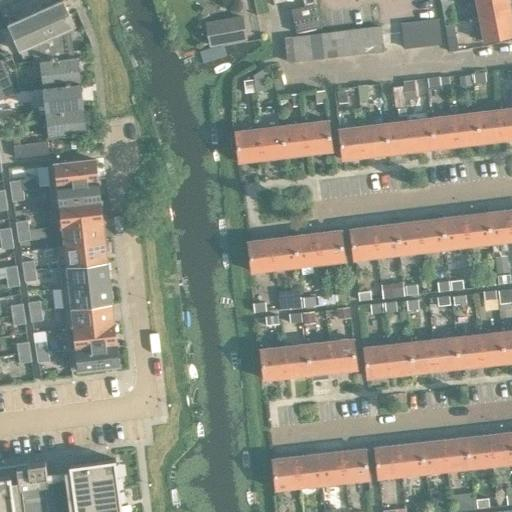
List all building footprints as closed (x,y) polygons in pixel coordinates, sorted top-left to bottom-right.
[(39,60),(40,60),(70,56),(67,29),(74,26),(63,0),(59,0),(7,22),(18,49),(32,45),(39,60)] [(439,0),(442,12),(454,10),(451,0),(439,0)] [(475,0),(479,18),(510,12),(508,0),(475,0)] [(296,32),(320,27),(315,3),(291,9),(296,32)] [(511,36),(511,20),(510,12),(479,18),(484,42),(511,36)] [(211,44),(246,38),(242,16),(207,23),(211,44)] [(427,23),(429,47),(440,46),(438,22),(427,23)] [(415,25),(417,48),(429,47),(427,23),(415,25)] [(453,24),(444,25),(447,42),(448,51),(457,49),(453,24)] [(417,48),(415,25),(403,26),(405,49),(417,48)] [(368,29),(370,53),(382,52),(379,28),(368,29)] [(356,31),(359,54),(370,53),(368,29),(356,31)] [(359,54),(356,31),(345,32),(347,55),(359,54)] [(333,33),(336,56),(347,55),(345,32),(333,33)] [(321,34),(324,58),(336,56),(333,33),(321,34)] [(310,35),(313,59),(324,58),(321,34),(310,35)] [(313,59),(310,35),(298,37),(301,60),(313,59)] [(301,60),(298,37),(286,38),(289,61),(301,60)] [(40,60),(43,86),(81,82),(78,55),(70,56),(40,60)] [(0,58),(0,85),(5,97),(16,92),(1,58),(0,58)] [(254,75),(255,91),(265,90),(263,70),(254,75)] [(484,70),(473,72),(474,82),(485,80),(484,70)] [(471,84),(469,74),(459,75),(460,86),(471,84)] [(440,85),(439,76),(427,78),(429,87),(440,85)] [(253,91),(252,79),(244,80),(245,92),(253,91)] [(415,97),(413,80),(403,81),(405,98),(415,97)] [(46,111),(84,107),(81,82),(43,86),(46,111)] [(393,86),(395,105),(404,104),(402,85),(393,86)] [(346,89),(338,90),(339,102),(347,101),(346,89)] [(324,102),(323,90),(315,90),(316,102),(324,102)] [(369,99),(368,91),(358,92),(359,100),(369,99)] [(300,104),(299,92),(291,93),(292,105),(300,104)] [(398,115),(406,114),(405,106),(397,107),(398,115)] [(511,106),(499,108),(502,139),(511,137),(511,106)] [(84,107),(46,111),(48,137),(87,133),(84,107)] [(479,142),(502,139),(499,108),(476,111),(479,142)] [(457,144),(479,142),(476,111),(453,114),(457,144)] [(434,147),(457,144),(453,114),(430,117),(434,147)] [(408,119),(411,150),(434,147),(430,117),(408,119)] [(389,153),(411,150),(408,119),(385,122),(389,153)] [(308,152),(332,150),(328,120),(304,122),(308,152)] [(282,125),(285,155),(308,152),(304,122),(282,125)] [(366,155),(389,153),(385,122),(362,125),(366,155)] [(263,158),(285,155),(282,125),(259,128),(263,158)] [(339,128),(342,158),(366,155),(362,125),(339,128)] [(239,161),(263,158),(259,128),(235,131),(239,161)] [(14,145),(15,157),(48,153),(47,141),(14,145)] [(95,157),(48,162),(50,183),(98,178),(95,157)] [(21,186),(20,176),(8,178),(9,188),(21,186)] [(98,178),(50,183),(52,203),(60,202),(100,198),(98,178)] [(22,196),(21,186),(9,188),(11,198),(22,196)] [(100,198),(60,202),(62,222),(102,218),(100,198)] [(491,242),(511,239),(511,226),(510,209),(487,211),(491,242)] [(491,242),(487,211),(464,214),(468,245),(491,242)] [(442,217),(445,247),(468,245),(464,214),(442,217)] [(26,226),(25,217),(13,218),(15,228),(26,226)] [(419,220),(422,250),(445,247),(442,217),(419,220)] [(102,218),(62,222),(64,242),(104,238),(102,218)] [(396,222),(400,253),(422,250),(419,220),(396,222)] [(373,225),(377,255),(400,253),(396,222),(373,225)] [(377,255),(373,225),(350,228),(353,258),(377,255)] [(0,237),(9,236),(8,226),(0,227),(0,237)] [(28,236),(26,226),(15,228),(16,238),(28,236)] [(316,232),(320,262),(343,259),(339,230),(316,232)] [(297,265),(320,262),(316,232),(294,235),(297,265)] [(271,238),(275,267),(297,265),(294,235),(271,238)] [(0,247),(11,246),(9,236),(0,237),(0,247)] [(64,242),(57,243),(59,263),(106,258),(104,238),(64,242)] [(252,270),(275,267),(271,238),(248,240),(252,270)] [(32,266),(30,256),(19,258),(20,268),(32,266)] [(506,257),(494,258),(496,273),(508,271),(506,257)] [(106,258),(59,263),(61,283),(108,278),(106,258)] [(15,274),(13,264),(1,266),(3,276),(15,274)] [(33,276),(32,266),(20,268),(21,278),(33,276)] [(16,284),(15,274),(3,276),(4,286),(16,284)] [(498,284),(510,283),(509,274),(497,275),(498,284)] [(486,286),(494,285),(493,276),(481,277),(482,286),(486,286)] [(108,278),(61,283),(63,303),(110,298),(108,278)] [(450,281),(451,290),(463,288),(462,279),(450,281)] [(447,290),(449,290),(448,281),(437,282),(438,291),(447,290)] [(405,286),(406,295),(416,294),(415,285),(405,286)] [(400,296),(404,295),(403,286),(391,288),(392,297),(400,296)] [(510,300),(509,289),(498,290),(499,301),(510,300)] [(369,290),(357,291),(358,301),(370,299),(369,290)] [(487,291),(483,292),(484,300),(496,298),(495,291),(487,291)] [(348,302),(347,293),(335,294),(336,303),(348,302)] [(466,302),(465,294),(456,295),(453,295),(454,304),(466,302)] [(289,308),(301,307),(300,296),(288,297),(289,308)] [(303,307),(315,306),(314,296),(302,297),(303,307)] [(440,297),(436,297),(437,305),(449,304),(448,296),(440,297)] [(38,307),(36,297),(24,298),(26,308),(38,307)] [(110,298),(63,303),(65,324),(113,318),(110,298)] [(418,308),(417,299),(406,300),(407,309),(418,308)] [(20,312),(18,302),(7,304),(8,314),(20,312)] [(264,302),(252,303),(253,312),(265,311),(264,302)] [(395,302),(384,303),(385,311),(396,310),(395,302)] [(382,303),(370,305),(371,312),(383,311),(382,303)] [(39,316),(38,307),(26,308),(27,318),(39,316)] [(349,307),(337,308),(338,317),(350,315),(349,307)] [(313,311),(302,312),(303,323),(314,322),(313,311)] [(21,322),(20,312),(8,314),(9,324),(21,322)] [(302,321),(301,312),(289,313),(290,323),(302,321)] [(277,315),(265,316),(266,325),(278,324),(277,315)] [(113,318),(65,324),(67,344),(115,339),(113,318)] [(511,330),(501,332),(504,362),(511,361),(511,330)] [(501,332),(478,334),(482,365),(504,362),(501,332)] [(478,334),(455,337),(459,368),(482,365),(478,334)] [(43,346),(41,336),(29,338),(31,348),(43,346)] [(455,337),(433,339),(436,370),(459,368),(455,337)] [(329,341),(332,371),(355,368),(352,338),(329,341)] [(115,339),(67,344),(70,365),(117,360),(115,339)] [(433,339),(410,342),(413,373),(436,370),(433,339)] [(25,350),(24,340),(12,342),(13,352),(25,350)] [(310,373),(332,371),(329,341),(306,343),(310,373)] [(410,342),(387,344),(390,375),(413,373),(410,342)] [(284,345),(287,376),(310,373),(306,343),(284,345)] [(363,347),(367,378),(390,375),(387,344),(363,347)] [(264,378),(287,376),(284,345),(261,348),(264,378)] [(44,356),(43,346),(31,348),(32,358),(44,356)] [(26,360),(25,350),(13,352),(14,362),(26,360)] [(492,465),(511,462),(511,433),(511,432),(489,434),(492,465)] [(466,437),(469,467),(492,465),(489,434),(466,437)] [(446,469),(469,467),(466,437),(443,439),(446,469)] [(424,472),(446,469),(443,439),(420,441),(424,472)] [(401,474),(424,472),(420,441),(398,444),(401,474)] [(377,476),(401,474),(398,444),(374,446),(377,476)] [(341,450),(344,480),(368,478),(365,448),(341,450)] [(319,452),(322,483),(344,480),(341,450),(319,452)] [(296,455),(299,485),(322,483),(319,452),(296,455)] [(276,487),(299,485),(296,455),(273,457),(276,487)] [(44,460),(0,466),(0,511),(121,511),(114,459),(69,465),(70,470),(46,473),(44,460)] [(459,495),(461,511),(474,509),(473,493),(459,495)] [(477,508),(489,507),(488,498),(476,499),(477,508)]
